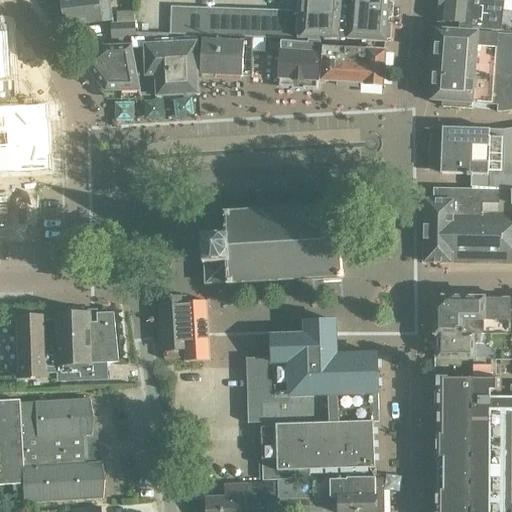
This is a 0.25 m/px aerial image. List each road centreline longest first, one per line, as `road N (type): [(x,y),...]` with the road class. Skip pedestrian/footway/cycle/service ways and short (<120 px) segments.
road 1 (residential): [(511,281),(408,281),(408,511)]
road 2 (residential): [(170,511),(135,296),(122,261),(87,235)]
road 3 (residential): [(4,0),(84,122),(87,235)]
